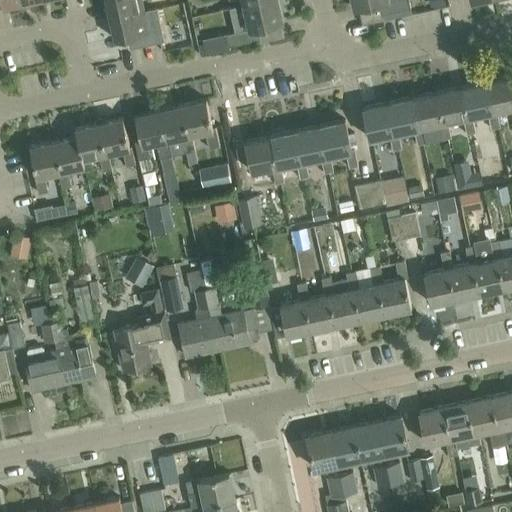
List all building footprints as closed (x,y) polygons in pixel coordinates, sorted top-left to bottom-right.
[(106,0),(110,17),(145,10),(144,7),(142,0),(106,0)] [(283,21),(278,0),(265,0),(244,4),(244,3),(232,6),(235,21),(238,21),(240,30),(226,33),(229,46),(261,39),(258,27),(283,21)] [(352,0),(354,8),(380,2),(383,15),(412,9),(410,0),(352,0)] [(144,7),(145,10),(110,17),(115,39),(127,36),(129,48),(165,40),(157,4),(144,7)] [(511,74),(511,75),(487,80),(493,111),(497,110),(511,106),(511,74)] [(487,80),(462,85),(469,116),(472,115),(488,112),(491,127),(500,126),(497,110),(493,111),(487,80)] [(444,121),(448,120),(463,117),(466,133),(476,131),(472,115),(469,116),(462,85),(437,91),(444,121)] [(437,91),(413,96),(419,127),(423,126),(438,123),(442,139),(451,137),(448,120),(444,121),(437,91)] [(413,96),(388,102),(394,132),(397,131),(414,128),(417,144),(426,142),(423,126),(419,127),(413,96)] [(210,145),(218,144),(215,127),(213,128),(206,98),(182,104),(189,134),(191,133),(206,130),(210,145)] [(394,132),(388,102),(363,107),(369,138),(390,133),(393,149),(401,147),(397,131),(394,132)] [(195,148),(191,133),(189,134),(182,104),(159,109),(166,139),(168,138),(183,135),(186,150),(195,148)] [(171,154),(168,138),(166,139),(159,109),(135,114),(141,140),(134,141),(139,159),(150,156),(146,143),(159,140),(162,156),(171,154)] [(106,152),(109,152),(123,149),(126,164),(135,162),(132,146),(130,146),(124,117),(99,122),(106,152)] [(345,119),(320,124),(326,154),(330,154),(346,150),(349,166),(358,164),(355,148),(351,149),(345,119)] [(106,152),(99,122),(75,127),(77,135),(78,135),(83,158),(84,157),(100,154),(103,169),(112,167),(109,152),(106,152)] [(326,154),(320,124),(295,130),(302,159),(306,159),(321,156),(325,172),(333,170),(330,154),(326,154)] [(295,130),(271,135),(277,165),(280,164),(297,161),(300,177),(309,175),(306,159),(302,159),(295,130)] [(85,165),(84,157),(83,158),(78,135),(77,135),(54,140),(61,170),(58,171),(61,186),(71,184),(68,168),(85,165)] [(277,165),(271,135),(246,140),(252,170),(272,166),(276,182),(284,180),(280,164),(277,165)] [(61,170),(54,140),(30,145),(36,175),(34,175),(37,192),(47,190),(44,174),(58,171),(61,170)] [(174,147),(183,178),(192,176),(183,144),(174,147)] [(175,170),(172,155),(160,157),(164,172),(175,170)] [(213,165),(217,181),(231,178),(227,162),(213,165)] [(436,177),(439,192),(455,189),(452,173),(436,177)] [(457,175),(459,188),(472,185),(470,177),(465,178),(464,173),(457,175)] [(368,180),(373,203),(387,200),(382,177),(368,180)] [(359,206),(373,203),(368,180),(354,183),(359,206)] [(411,197),(424,194),(422,184),(409,186),(411,197)] [(511,184),(499,184),(499,202),(511,201),(511,184)] [(465,211),(483,208),(479,191),(462,194),(465,211)] [(243,226),(261,222),(256,194),(238,197),(243,226)] [(201,198),(188,200),(190,213),(204,211),(201,198)] [(340,210),(354,207),(352,198),(338,201),(340,210)] [(214,205),(218,222),(237,218),(233,201),(214,205)] [(146,208),(150,226),(172,222),(168,203),(146,208)] [(312,209),(314,220),(328,217),(326,206),(312,209)] [(401,212),(406,236),(420,233),(415,209),(401,212)] [(392,239),(406,236),(401,212),(387,215),(392,239)] [(15,234),(11,255),(27,258),(31,237),(15,234)] [(499,256),(501,256),(498,240),(488,242),(492,258),(476,262),(474,262),(481,292),(505,287),(499,256)] [(474,262),(476,262),(473,246),(464,248),(467,264),(452,267),(450,267),(456,298),(481,292),(474,262)] [(450,267),(452,267),(449,251),(440,253),(443,268),(424,272),(431,303),(456,298),(450,267)] [(511,253),(501,256),(499,256),(505,287),(511,285),(511,253)] [(361,318),(386,313),(379,282),(382,281),(379,266),(376,266),(373,255),(365,256),(368,268),(370,268),(373,283),(357,286),(355,287),(361,318)] [(209,305),(218,303),(215,285),(210,260),(201,262),(206,287),(205,287),(209,305)] [(398,278),(382,281),(379,282),(386,313),(411,307),(405,278),(408,277),(404,260),(394,262),(398,278)] [(166,309),(183,306),(177,275),(174,276),(173,267),(159,270),(166,309)] [(253,306),(270,303),(263,271),(247,275),(253,306)] [(337,323),(361,318),(355,287),(357,286),(353,271),(345,273),(348,289),(332,292),(330,292),(337,323)] [(306,298),(312,329),(337,323),(330,292),(332,292),(329,276),(321,278),(325,294),(308,297),(306,298)] [(287,334),(312,329),(306,298),(308,297),(304,281),(296,283),(299,299),(281,303),(287,334)] [(77,307),(91,304),(87,285),(73,288),(77,307)] [(170,336),(164,309),(159,286),(143,290),(145,302),(153,300),(155,311),(137,315),(139,323),(114,328),(123,370),(151,363),(146,341),(170,336)] [(198,307),(209,305),(205,287),(194,289),(198,307)] [(209,305),(218,349),(250,342),(250,341),(256,340),(259,335),(253,307),(243,309),(242,308),(221,313),(219,303),(218,303),(209,305)] [(194,308),(196,318),(179,322),(186,356),(218,349),(209,305),(194,308)] [(54,339),(57,349),(65,382),(96,375),(89,342),(88,342),(85,329),(68,333),(66,327),(62,328),(60,319),(50,321),(54,339)] [(29,342),(22,321),(10,325),(17,346),(29,342)] [(54,339),(50,321),(40,323),(45,341),(54,339)] [(315,341),(318,359),(338,356),(335,338),(315,341)] [(312,339),(299,341),(301,362),(314,360),(312,339)] [(28,355),(25,356),(33,389),(65,382),(57,349),(45,351),(44,347),(41,346),(29,348),(27,351),(28,355)] [(0,379),(11,377),(10,372),(17,371),(12,347),(0,349),(0,379)] [(511,390),(492,395),(499,427),(503,426),(511,424),(511,390)] [(492,395),(468,400),(474,432),(479,431),(489,429),(493,446),(507,443),(503,426),(499,427),(492,395)] [(474,432),(468,400),(443,406),(450,437),(455,437),(457,448),(481,443),(479,431),(474,432)] [(450,437),(443,406),(419,411),(426,443),(445,438),(449,455),(458,453),(457,448),(455,437),(450,437)] [(402,415),(378,420),(385,452),(408,447),(402,415)] [(378,420),(354,425),(361,457),(385,452),(378,420)] [(354,425),(331,430),(338,462),(361,457),(354,425)] [(338,462),(331,430),(307,435),(314,467),(338,462)] [(419,456),(424,476),(426,487),(439,485),(432,454),(419,456)] [(424,476),(419,456),(406,459),(411,479),(424,476)] [(387,462),(391,482),(403,479),(399,460),(387,462)] [(373,465),(377,485),(391,482),(387,462),(373,465)] [(340,473),(344,492),(356,489),(352,470),(340,473)] [(205,504),(234,498),(229,473),(199,479),(187,482),(189,490),(189,493),(192,507),(205,504)] [(344,492),(340,473),(327,475),(331,494),(344,492)] [(161,487),(140,491),(144,511),(165,507),(161,487)] [(121,502),(119,496),(94,501),(96,511),(135,511),(132,499),(121,502)] [(237,511),(234,498),(205,504),(206,511),(237,511)] [(327,511),(348,511),(345,498),(326,502),(327,511)] [(96,511),(94,501),(71,506),(72,511),(96,511)]
